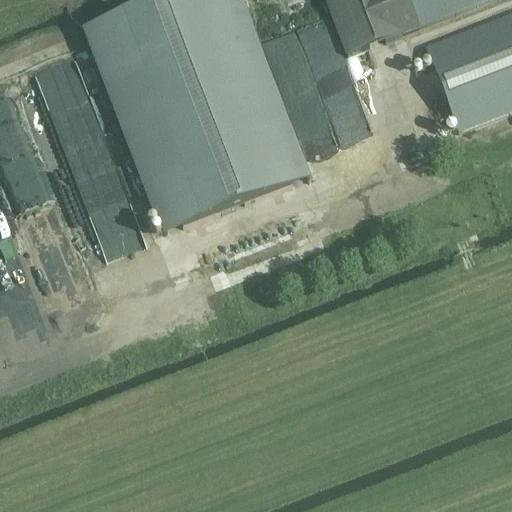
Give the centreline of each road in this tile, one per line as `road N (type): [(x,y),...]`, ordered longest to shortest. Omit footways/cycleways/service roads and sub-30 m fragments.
road 1 (track): [(0,394),(82,362),(168,253)]
road 2 (track): [(79,0),(90,20),(0,69)]
